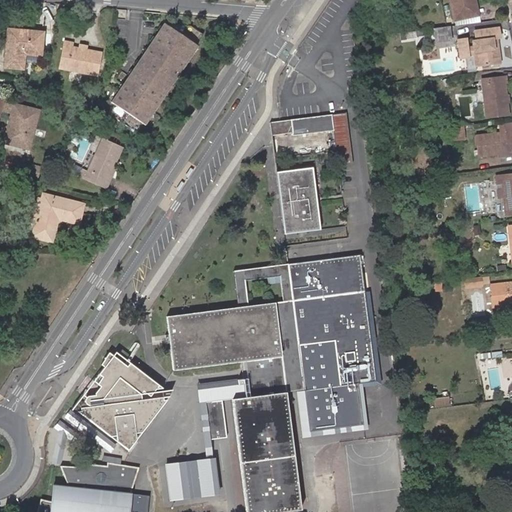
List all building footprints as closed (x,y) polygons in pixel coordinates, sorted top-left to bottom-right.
[(451,0),(455,18),(475,14),(472,0),(451,0)] [(433,25),(435,38),(452,36),(451,23),(433,25)] [(472,37),(473,44),(474,52),(475,62),(496,60),(494,39),(497,38),(496,35),(500,34),(499,24),(474,27),(475,37),(472,37)] [(164,25),(139,62),(172,85),(198,46),(196,45),(204,35),(191,27),(164,25)] [(42,54),(44,31),(9,28),(5,65),(24,67),(26,52),(42,54)] [(468,52),(467,45),(466,35),(458,36),(460,55),(468,54),(468,52)] [(87,48),(80,47),(73,46),(73,42),(66,40),(60,67),(98,74),(102,51),(87,48)] [(172,85),(139,62),(113,101),(116,103),(109,113),(129,127),(139,131),(144,123),(146,124),(172,85)] [(505,83),(504,75),(482,78),(487,116),(508,113),(507,102),(506,93),(505,83)] [(29,149),(39,110),(2,100),(0,107),(13,111),(4,142),(29,149)] [(353,163),(346,112),(279,120),(270,122),(272,134),(292,131),(292,135),(333,130),(336,150),(337,165),(353,163)] [(478,155),(498,152),(511,150),(511,121),(499,124),(500,132),(475,136),(478,155)] [(449,127),(451,136),(464,135),(462,125),(449,127)] [(88,170),(81,166),(77,175),(104,188),(113,168),(111,167),(121,146),(103,138),(88,170)] [(34,177),(36,169),(22,166),(20,173),(34,177)] [(313,166),(276,171),(284,233),(320,229),(316,192),(313,166)] [(511,173),(495,176),(496,183),(502,183),(503,189),(497,190),(497,197),(503,196),(506,215),(511,213),(511,173)] [(35,225),(43,195),(39,194),(32,224),(35,225)] [(82,204),(43,195),(35,225),(34,233),(52,237),(57,219),(77,224),(82,204)] [(51,241),(52,237),(34,233),(32,237),(51,241)] [(289,262),(303,378),(304,389),(309,432),(364,425),(358,383),(376,380),(360,253),(289,262)] [(280,344),(284,380),(303,378),(289,262),(246,268),(232,269),(237,306),(248,305),(245,279),(279,275),(283,300),(274,301),(280,344)] [(511,282),(503,284),(505,305),(511,304),(511,282)] [(274,301),(248,305),(237,306),(166,315),(168,332),(170,341),(173,369),(245,360),(243,348),(253,347),(255,347),(258,383),(284,380),(280,344),(274,301)] [(243,348),(245,360),(247,379),(249,396),(259,395),(258,383),(255,347),(253,347),(243,348)] [(77,410),(128,449),(167,398),(163,398),(163,395),(141,399),(141,394),(147,393),(150,395),(155,388),(163,387),(130,361),(127,365),(113,354),(109,351),(101,363),(104,366),(93,380),(100,385),(95,392),(95,394),(92,394),(88,395),(85,397),(85,399),(85,401),(86,403),(89,404),(103,402),(103,404),(81,406),(82,409),(77,410)] [(258,383),(259,395),(285,392),(304,389),(303,378),(284,380),(258,383)] [(206,459),(165,464),(169,500),(220,494),(216,458),(213,458),(211,439),(227,437),(222,399),(231,398),(249,396),(247,379),(197,385),(206,459)] [(259,395),(249,396),(231,398),(246,511),(272,511),(273,511),(283,511),(300,508),(285,392),(259,395)] [(109,437),(103,443),(112,451),(118,445),(109,437)] [(339,511),(384,511),(380,472),(375,473),(372,445),(333,449),(339,511)] [(128,511),(130,492),(138,466),(107,462),(107,465),(84,462),(84,466),(61,465),(68,485),(53,483),(51,499),(39,498),(35,511),(128,511)]
